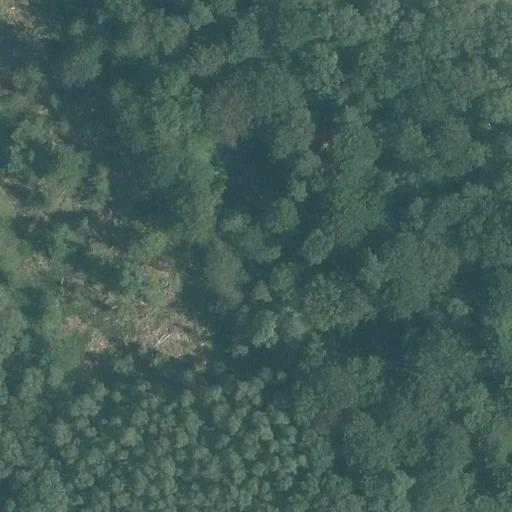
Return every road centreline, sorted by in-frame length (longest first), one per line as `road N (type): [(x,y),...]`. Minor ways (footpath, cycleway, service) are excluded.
road 1 (tertiary): [(436,511),(135,0)]
road 2 (track): [(477,511),(182,0)]
